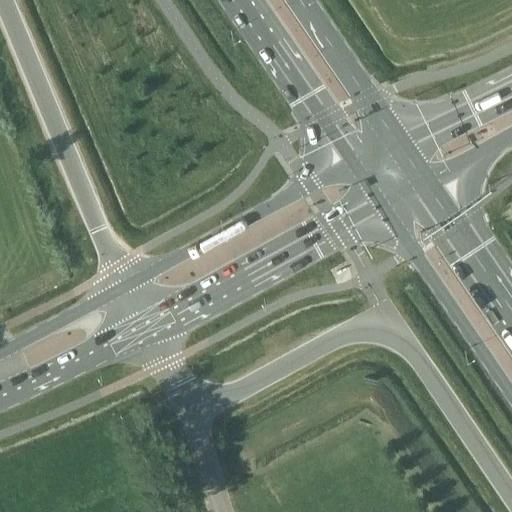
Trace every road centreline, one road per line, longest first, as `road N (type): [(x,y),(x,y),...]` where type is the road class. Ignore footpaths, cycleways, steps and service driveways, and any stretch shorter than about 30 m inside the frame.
road 1 (unclassified): [(146,332),(179,385),(210,396),(327,338),(382,327),(404,339),(511,497)]
road 2 (unclassified): [(125,285),(0,0)]
road 3 (secondary): [(146,332),(382,203)]
road 4 (secondary): [(355,161),(125,285)]
road 5 (primary): [(382,203),(511,392)]
road 6 (primary): [(243,0),(355,161)]
road 7 (primary): [(398,143),(305,0)]
road 8 (secondary): [(0,405),(146,332)]
road 9 (primary): [(511,309),(425,182)]
road 10 (secondary): [(125,285),(0,352)]
road 11 (tertiary): [(511,90),(398,143)]
